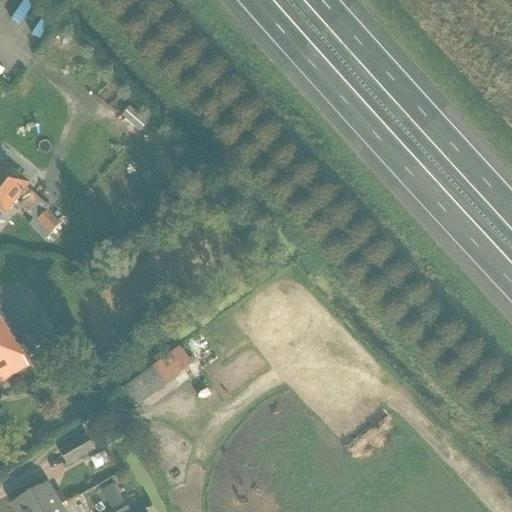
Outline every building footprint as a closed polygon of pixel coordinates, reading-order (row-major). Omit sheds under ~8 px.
[(130,108),(122,117),(140,133),(148,124),(130,108)] [(3,163),(0,166),(0,209),(6,214),(29,184),(3,163)] [(0,383),(29,366),(0,320),(0,383)] [(194,367),(180,348),(122,390),(136,409),(194,367)] [(67,464),(94,448),(88,438),(61,454),(67,464)] [(17,511),(51,511),(61,507),(61,506),(67,503),(60,492),(54,495),(48,484),(13,504),(17,511)]
